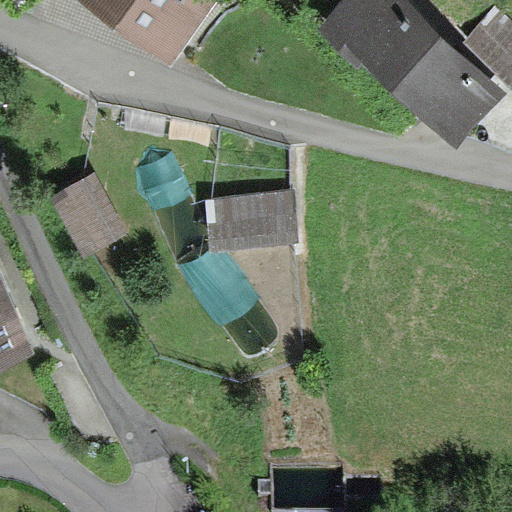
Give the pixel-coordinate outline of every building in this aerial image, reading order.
[(96,0),(170,58),(216,0),(96,0)] [(346,0),(329,18),(456,144),(511,88),(423,0),(346,0)] [(135,238),(100,174),(55,199),(89,263),(135,238)] [(298,195),(211,198),(213,248),(300,244),(298,195)] [(0,262),(0,365),(35,352),(1,262),(0,262)]
